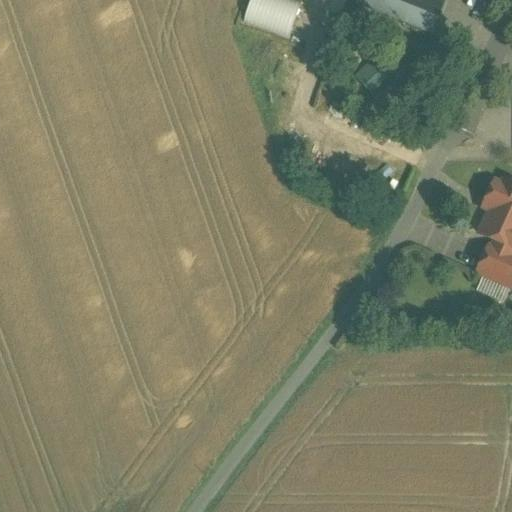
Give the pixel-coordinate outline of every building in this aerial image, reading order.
[(294,40),(304,3),(294,0),(254,0),(248,28),(294,40)] [(445,0),(362,0),(360,6),(431,35),(432,33),(430,32),(435,18),(438,19),(445,0)] [(375,97),(396,74),(379,58),(357,81),(375,97)] [(511,187),(505,184),(503,189),(495,185),(484,211),(491,214),(480,238),(496,245),(493,252),(511,261),(511,259),(511,187)] [(493,252),(489,251),(478,276),(511,291),(511,287),(511,260),(511,261),(493,252)]
